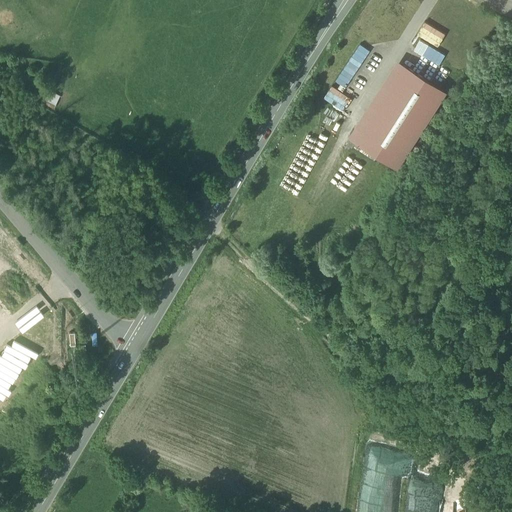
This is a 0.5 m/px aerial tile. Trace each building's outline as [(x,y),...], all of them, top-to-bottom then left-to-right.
[(441,46),(448,33),(427,22),(420,34),(441,46)] [(348,93),(373,44),(362,39),(338,87),(348,93)] [(441,65),(447,55),(421,39),(415,49),(441,65)] [(406,67),(358,141),(397,166),(445,92),(406,67)] [(15,78),(16,90),(23,89),(22,77),(15,78)] [(7,79),(0,79),(0,115),(12,114),(7,79)] [(57,108),(62,96),(49,90),(44,102),(57,108)]
